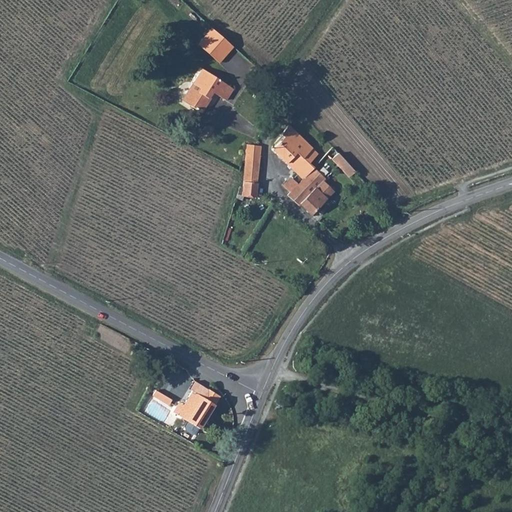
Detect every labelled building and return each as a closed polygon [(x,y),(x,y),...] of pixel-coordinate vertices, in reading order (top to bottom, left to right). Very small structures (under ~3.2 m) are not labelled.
[(212,28),(197,44),(218,62),(232,46),(212,28)] [(182,100),(201,112),(210,99),(209,98),(212,92),(225,100),(233,88),(202,69),(182,100)] [(298,174),(303,179),(314,167),(309,163),(317,154),(288,125),(281,135),(283,137),(271,149),(286,163),(296,152),(307,163),(298,174)] [(255,196),(261,146),(247,144),(246,149),(245,150),(245,151),(245,152),(246,153),(243,187),(240,186),(236,197),(242,199),(244,195),(255,196)] [(296,152),(286,163),(298,174),(307,163),(296,152)] [(349,165),(338,153),(332,158),(344,171),(349,165)] [(354,171),(349,165),(344,171),(349,176),(354,171)] [(303,179),(297,184),(290,192),(287,195),(299,205),(300,204),(322,181),(325,178),(314,167),(303,179)] [(285,187),(290,192),(297,184),(292,179),(285,187)] [(333,191),(322,181),(300,204),(310,214),(333,191)] [(177,364),(163,356),(159,364),(173,372),(177,364)] [(198,428),(219,395),(208,389),(207,389),(195,381),(189,389),(192,391),(183,405),(181,408),(177,405),(172,412),(187,421),(184,427),(185,430),(191,434),(194,433),(198,428)] [(163,394),(155,390),(152,395),(160,400),(161,398),(163,394)] [(171,399),(163,394),(161,398),(169,403),(171,399)]
